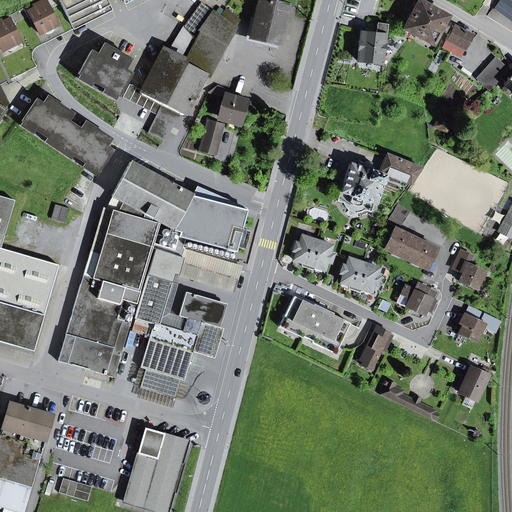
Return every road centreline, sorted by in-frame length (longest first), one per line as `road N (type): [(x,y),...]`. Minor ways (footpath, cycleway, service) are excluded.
road 1 (residential): [(42,380),(90,215),(108,173),(133,146)]
road 2 (residential): [(133,146),(63,96),(53,62),(66,46),(159,0)]
road 3 (residential): [(262,265),(424,342),(451,289)]
road 4 (primary): [(330,0),(276,209)]
road 5 (residential): [(219,431),(42,380)]
road 6 (primary): [(262,265),(219,431)]
road 7 (residential): [(276,209),(133,146)]
